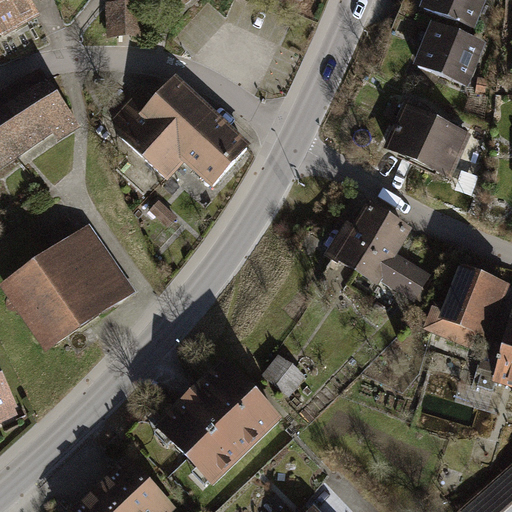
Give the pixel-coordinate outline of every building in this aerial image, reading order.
[(0,0),(0,35),(37,15),(28,0),(0,0)] [(484,0),(429,0),(425,10),(451,20),(471,29),(473,29),(484,0)] [(140,6),(109,7),(110,39),(141,37),(140,6)] [(471,29),(451,20),(446,32),(466,40),(471,29)] [(466,40),(446,32),(435,27),(418,67),(466,87),(483,47),(466,40)] [(1,99),(0,99),(0,167),(68,120),(41,82),(1,99)] [(492,84),(480,83),(479,99),(490,100),(492,84)] [(214,122),(173,84),(156,103),(148,95),(140,103),(134,98),(116,118),(130,131),(123,139),(167,179),(185,160),(214,186),(248,150),(216,120),(214,122)] [(468,137),(407,109),(390,149),(450,175),(468,137)] [(23,207),(31,218),(52,202),(44,191),(23,207)] [(160,203),(152,211),(168,227),(176,219),(160,203)] [(407,232),(371,210),(357,232),(348,227),(328,259),(338,264),(341,259),(377,281),(379,278),(413,299),(426,276),(393,256),(407,232)] [(129,295),(86,233),(79,237),(70,223),(47,239),(57,253),(14,282),(57,344),(129,295)] [(498,283),(465,270),(447,315),(434,309),(426,329),(472,347),(498,283)] [(511,325),(504,352),(496,381),(511,385),(511,325)] [(496,381),(504,352),(490,348),(478,388),(493,393),(496,381)] [(305,378),(280,358),(264,378),(289,397),(305,378)] [(277,418),(226,366),(155,434),(168,447),(173,442),(199,469),(193,474),(206,487),(277,418)] [(0,379),(0,422),(15,415),(11,406),(13,405),(0,379)] [(127,465),(97,494),(114,511),(170,511),(172,510),(127,465)] [(490,511),(511,493),(511,469),(463,511),(490,511)] [(114,511),(97,494),(78,511),(114,511)]
